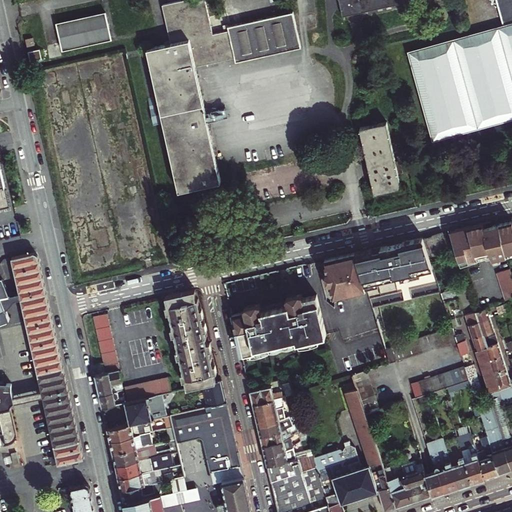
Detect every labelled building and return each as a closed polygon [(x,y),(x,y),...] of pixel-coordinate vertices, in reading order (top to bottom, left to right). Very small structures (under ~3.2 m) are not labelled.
[(224,183),(197,65),(193,48),(214,43),(218,60),(235,56),(235,60),(300,46),(292,11),(228,25),(228,29),(212,33),(204,0),(180,0),(163,4),(171,42),(146,48),(179,193),(224,183)] [(340,0),(345,16),(411,0),(340,0)] [(511,0),(496,0),(503,24),(408,51),(432,140),(511,118),(511,0)] [(106,11),(56,22),(62,50),(112,39),(106,11)] [(32,37),(25,38),(26,46),(33,44),(32,37)] [(50,57),(60,55),(57,43),(47,45),(50,57)] [(193,48),(197,65),(218,60),(214,43),(193,48)] [(39,48),(27,51),(29,60),(41,58),(39,48)] [(386,121),(360,127),(374,192),(400,187),(397,173),(402,172),(400,162),(396,163),(386,121)] [(467,226),(477,259),(479,258),(477,254),(490,249),(493,257),(506,254),(505,250),(511,248),(511,220),(492,225),(491,221),(483,222),(467,226)] [(477,259),(467,226),(450,230),(461,264),(477,259)] [(434,234),(421,238),(427,257),(446,251),(440,232),(434,234)] [(361,283),(374,280),(397,275),(416,270),(430,267),(427,257),(420,236),(388,244),(370,248),(351,252),(361,283)] [(361,283),(351,252),(330,257),(322,259),(330,295),(362,288),(362,287),(361,283)] [(14,402),(15,402),(29,399),(41,396),(56,463),(80,458),(35,253),(10,258),(18,293),(8,294),(0,295),(0,322),(7,321),(5,308),(8,300),(19,298),(40,391),(28,393),(14,397),(12,389),(12,382),(0,381),(0,431),(3,431),(6,441),(9,441),(11,439),(13,438),(15,436),(16,433),(16,430),(11,408),(11,406),(11,405),(11,404),(12,403),(14,402)] [(511,271),(511,267),(497,272),(505,298),(511,295),(511,271)] [(397,275),(398,279),(417,275),(416,270),(397,275)] [(6,279),(0,279),(0,295),(8,294),(6,279)] [(195,297),(193,288),(163,295),(165,304),(163,304),(165,312),(167,311),(170,327),(169,327),(170,335),(172,334),(176,349),(174,350),(175,357),(177,357),(181,372),(178,372),(180,380),(182,379),(184,387),(202,383),(215,380),(213,372),(215,372),(215,371),(217,370),(215,363),(213,363),(210,349),(212,348),(210,341),(208,341),(205,341),(204,334),(206,333),(205,328),(207,328),(206,325),(205,321),(203,321),(202,314),(204,314),(202,306),(200,307),(197,296),(195,297)] [(295,337),(296,341),(323,335),(331,333),(321,293),(302,297),(301,293),(284,297),(285,300),(259,307),(259,303),(242,307),(243,310),(231,313),(241,355),(249,353),(269,348),(268,344),(295,337)] [(497,307),(499,313),(509,309),(507,303),(497,307)] [(487,311),(485,307),(475,311),(474,311),(477,320),(489,316),(487,311)] [(481,333),(477,320),(474,311),(465,314),(467,323),(472,336),(481,333)] [(117,369),(104,312),(91,315),(101,361),(104,371),(117,369)] [(491,323),(489,316),(477,320),(481,333),(493,330),(491,323)] [(453,319),(448,320),(451,328),(455,341),(463,339),(461,332),(458,333),(453,319)] [(404,344),(398,346),(397,346),(390,348),(395,362),(402,359),(408,357),(415,355),(422,352),(428,350),(434,348),(441,346),(448,343),(455,341),(451,328),(444,330),(436,333),(430,335),(423,337),(417,339),(411,341),(404,344)] [(495,335),(493,330),(481,333),(485,345),(497,341),(495,335)] [(485,345),(481,333),(472,336),(474,343),(476,348),(485,345)] [(268,344),(269,348),(249,353),(250,356),(254,356),(258,356),(262,355),(266,354),(271,352),(270,348),(273,347),(273,348),(277,348),(280,348),(283,347),(286,345),(290,345),(293,345),(295,344),(298,343),(304,342),(304,344),(307,344),(312,343),(315,343),(320,342),(324,340),(323,335),(296,341),(295,337),(268,344)] [(467,351),(463,339),(455,341),(459,353),(467,351)] [(499,347),(497,341),(485,345),(489,358),(501,354),(499,347)] [(489,358),(485,345),(476,348),(478,355),(480,361),(489,358)] [(471,363),(467,351),(459,353),(464,366),(471,363)] [(503,361),(501,354),(489,358),(493,370),(505,366),(503,361)] [(493,370),(489,358),(480,361),(482,368),(484,373),(493,370)] [(92,363),(94,373),(104,371),(101,361),(92,363)] [(475,376),(471,363),(464,366),(468,379),(470,377),(475,376)] [(441,389),(447,387),(447,386),(454,384),(461,381),(468,379),(464,366),(456,369),(450,371),(443,373),(436,376),(430,378),(423,380),(416,383),(410,385),(414,398),(421,395),(428,393),(429,393),(434,391),(441,389)] [(507,373),(505,366),(493,370),(497,383),(509,379),(507,373)] [(97,382),(99,392),(122,387),(117,369),(104,371),(94,373),(97,382)] [(497,383),(493,370),(484,373),(485,378),(488,386),(497,383)] [(370,390),(369,385),(366,378),(364,372),(352,376),(354,382),(356,389),(358,394),(360,401),(362,407),(364,413),(376,409),(375,403),(373,397),(370,390)] [(481,394),(475,376),(470,377),(468,379),(470,385),(474,396),(481,394)] [(126,386),(129,399),(154,394),(161,392),(170,390),(167,377),(126,386)] [(221,379),(215,380),(202,383),(207,405),(226,401),(221,379)] [(461,381),(454,384),(447,386),(447,387),(448,392),(470,385),(468,379),(461,381)] [(509,379),(497,383),(488,386),(489,389),(490,391),(511,385),(510,382),(509,379)] [(294,396),(293,395),(289,382),(282,384),(287,397),(294,396)] [(477,407),(487,435),(499,472),(507,470),(511,467),(511,425),(504,402),(511,399),(511,387),(511,385),(490,391),(487,392),(490,403),(477,407)] [(251,397),(252,404),(273,400),(270,386),(249,390),(251,397)] [(124,400),(125,400),(122,387),(99,392),(101,399),(102,405),(124,400)] [(364,413),(362,407),(360,401),(358,394),(356,389),(345,393),(369,463),(372,462),(381,460),(380,457),(375,441),(370,427),(371,426),(370,421),(367,422),(364,413)] [(161,392),(154,394),(159,416),(163,415),(166,414),(161,392)] [(154,394),(129,399),(125,400),(124,400),(127,412),(129,422),(151,418),(159,416),(154,394)] [(297,407),(294,396),(287,397),(290,409),(297,407)] [(253,409),(255,416),(276,412),(273,400),(252,404),(253,409)] [(251,511),(226,401),(207,405),(168,414),(171,426),(174,438),(175,440),(197,435),(198,435),(200,436),(200,437),(210,480),(220,478),(225,500),(217,503),(219,511),(228,511),(233,511),(251,511)] [(300,416),(297,407),(290,409),(293,418),(296,417),(300,416)] [(256,421),(257,426),(278,422),(276,412),(255,416),(256,421)] [(166,427),(171,426),(168,414),(166,414),(163,415),(166,427)] [(129,422),(107,427),(108,433),(109,439),(150,431),(153,430),(151,418),(129,422)] [(259,432),(260,436),(280,431),(278,422),(257,426),(259,432)] [(305,431),(302,423),(298,424),(295,425),(298,433),(305,431)] [(174,438),(171,426),(166,427),(169,439),(174,438)] [(152,443),(150,431),(109,439),(111,447),(112,452),(152,443)] [(280,431),(260,436),(261,441),(262,446),(282,441),(280,431)] [(307,438),(305,431),(298,433),(300,441),(307,438)] [(485,477),(477,451),(470,432),(465,434),(466,440),(459,442),(472,481),(479,479),(485,477)] [(432,448),(445,489),(452,487),(459,485),(446,446),(442,433),(428,438),(431,447),(432,448)] [(499,472),(487,435),(479,438),(483,449),(477,451),(485,477),(492,474),(499,472)] [(114,458),(115,463),(177,450),(175,440),(174,438),(169,439),(170,448),(156,451),(155,443),(152,443),(112,452),(114,458)] [(307,438),(300,441),(303,448),(310,446),(307,438)] [(385,438),(375,441),(380,457),(389,454),(385,438)] [(428,438),(425,438),(436,470),(442,490),(444,490),(445,489),(432,448),(431,447),(428,438)] [(263,451),(264,455),(285,450),(282,441),(262,446),(263,451)] [(459,442),(446,446),(459,485),(466,483),(472,481),(459,442)] [(359,495),(368,492),(377,489),(373,479),(368,464),(360,466),(353,446),(350,445),(344,447),(342,449),(339,448),(313,455),(315,463),(321,481),(333,477),(341,501),(359,495)] [(310,446),(303,448),(297,450),(299,457),(312,453),(310,446)] [(116,469),(118,476),(153,468),(159,467),(180,463),(177,450),(115,463),(116,469)] [(265,459),(266,464),(285,461),(286,457),(285,450),(264,455),(265,459)] [(383,468),(388,466),(393,465),(391,458),(389,454),(380,457),(381,460),(382,463),(383,468)] [(285,461),(266,464),(277,511),(331,511),(321,481),(315,463),(299,468),(296,458),(285,461)] [(403,476),(411,501),(422,497),(432,494),(426,473),(423,461),(416,464),(414,460),(402,464),(406,474),(403,476)] [(383,468),(385,472),(396,505),(404,503),(411,501),(403,476),(399,477),(398,474),(391,476),(388,466),(383,468)] [(153,468),(118,476),(119,482),(120,488),(159,480),(166,478),(165,474),(161,475),(155,476),(153,468)] [(396,505),(385,472),(380,473),(379,470),(376,471),(378,477),(373,479),(377,489),(384,509),(386,508),(396,505)] [(426,473),(432,494),(442,490),(436,470),(426,473)] [(185,487),(182,475),(169,477),(172,490),(160,493),(163,506),(199,497),(196,484),(185,487)] [(333,477),(321,481),(331,511),(344,511),(341,501),(333,477)] [(151,511),(148,495),(158,493),(157,488),(160,482),(159,480),(120,488),(125,511),(151,511)] [(92,511),(86,484),(64,489),(55,491),(55,493),(57,495),(58,496),(60,497),(62,498),(64,498),(66,498),(69,511),(92,511)] [(158,493),(148,495),(151,511),(162,511),(159,493),(158,493)]
